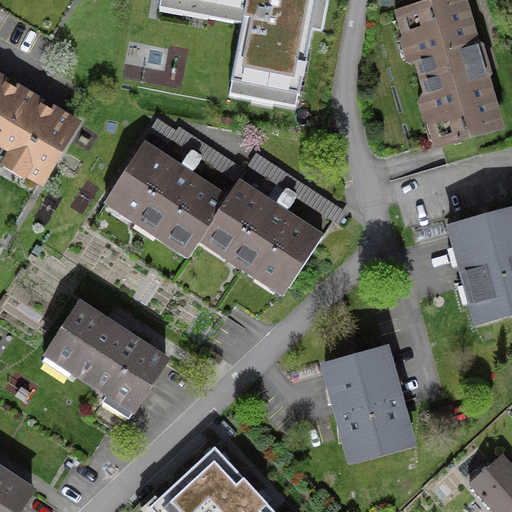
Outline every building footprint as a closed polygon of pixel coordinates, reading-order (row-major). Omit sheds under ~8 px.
[(245,0),(236,53),(296,64),(307,0),(245,0)] [(467,0),(437,0),(394,13),(435,151),(506,130),(467,0)] [(83,126),(0,76),(0,165),(43,191),(83,126)] [(230,198),(144,142),(100,209),(185,265),(199,245),(230,198)] [(282,297),(321,235),(238,183),(230,198),(199,245),(282,297)] [(511,212),(445,231),(473,331),(511,320),(511,212)] [(166,362),(79,304),(41,361),(128,419),(166,362)] [(389,349),(320,365),(345,469),(414,452),(389,349)] [(278,511),(216,443),(148,504),(155,511),(278,511)] [(511,511),(511,467),(505,459),(470,487),(489,511),(511,511)] [(0,472),(0,511),(28,511),(38,498),(0,472)]
